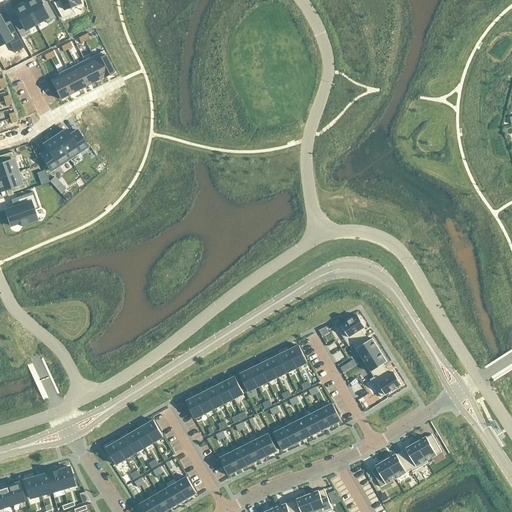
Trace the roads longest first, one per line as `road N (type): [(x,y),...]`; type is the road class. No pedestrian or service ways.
road 1 (residential): [(458,391),(391,288),(367,270),(338,268),(71,431)]
road 2 (residential): [(458,391),(336,461)]
road 3 (residential): [(0,140),(121,80)]
road 4 (residential): [(336,461),(224,511)]
